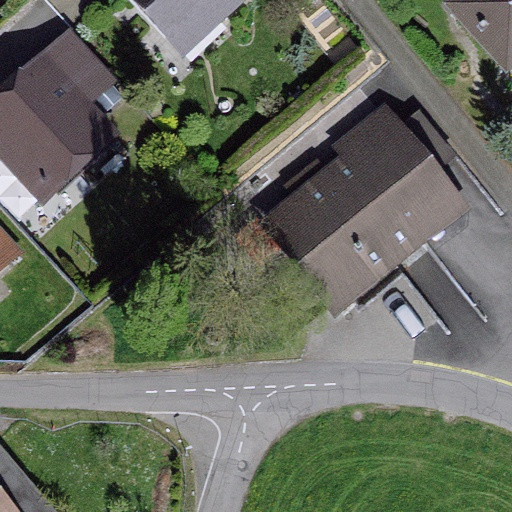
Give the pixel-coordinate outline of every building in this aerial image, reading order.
[(142,0),(177,37),(209,7),(215,15),(231,0),(142,0)] [(507,65),(511,60),(511,0),(491,0),(468,20),(507,65)] [(0,109),(0,144),(44,193),(104,138),(79,111),(110,81),(73,42),(0,109)] [(336,306),(421,237),(397,208),(430,181),(382,120),(343,151),(352,164),(273,228),(336,306)] [(0,262),(14,250),(0,234),(0,262)]
